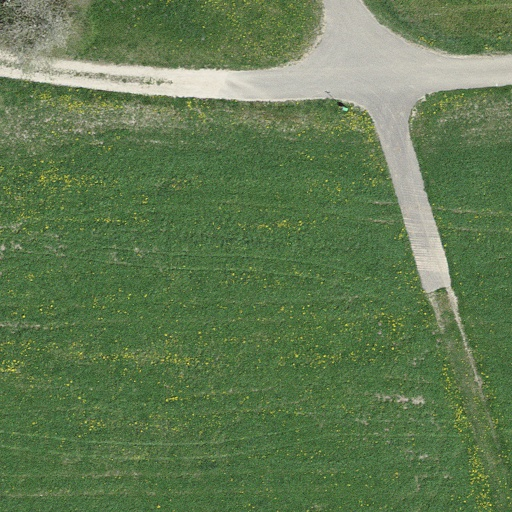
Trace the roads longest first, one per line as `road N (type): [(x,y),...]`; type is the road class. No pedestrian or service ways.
road 1 (track): [(0,66),(234,91)]
road 2 (residential): [(435,289),(367,79)]
road 3 (residential): [(367,79),(511,78)]
road 4 (residential): [(234,91),(367,79)]
